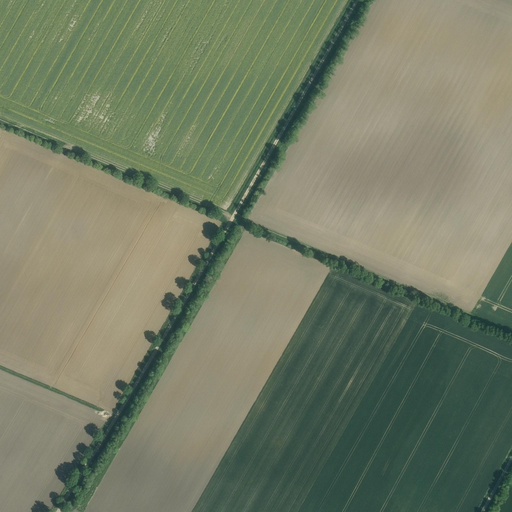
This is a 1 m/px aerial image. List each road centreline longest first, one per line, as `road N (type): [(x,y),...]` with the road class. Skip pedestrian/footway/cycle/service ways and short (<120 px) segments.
road 1 (track): [(358,0),(58,511)]
road 2 (track): [(233,217),(0,118)]
